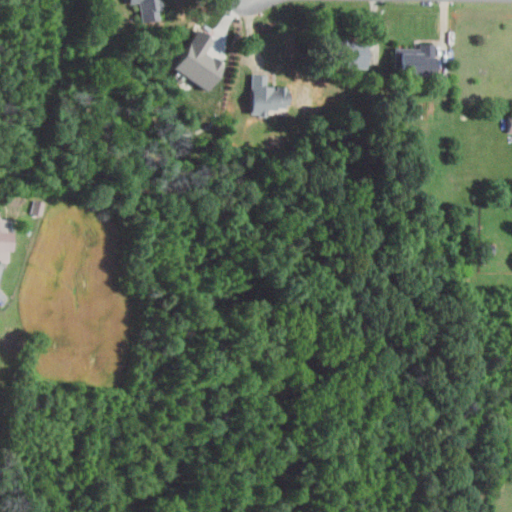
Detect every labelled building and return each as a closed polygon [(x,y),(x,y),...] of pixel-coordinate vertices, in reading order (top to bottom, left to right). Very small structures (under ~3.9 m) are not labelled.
[(159,0),(162,18),(142,22),(138,0),(133,1),(132,0),(159,0)] [(191,31),(167,69),(202,90),(215,68),(198,57),(208,41),(191,31)] [(323,41),(366,41),(366,65),(342,65),(342,59),(323,59),(323,41)] [(401,52),(400,74),(439,76),(440,55),(434,54),(434,44),(421,43),(421,53),(401,52)] [(253,73),(267,74),(267,86),(287,87),(287,111),(252,110),(253,73)] [(0,259),(7,260),(7,249),(12,249),(12,230),(6,230),(6,217),(0,217),(0,259)]
